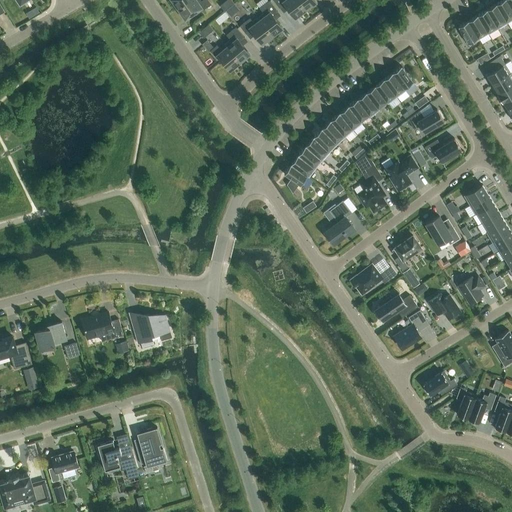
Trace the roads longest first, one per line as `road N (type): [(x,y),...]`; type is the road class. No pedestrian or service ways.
road 1 (residential): [(0,440),(170,399),(210,511)]
road 2 (unclassified): [(213,289),(218,381),(258,511)]
road 3 (residential): [(0,306),(95,280),(213,289)]
road 4 (residential): [(485,154),(327,275)]
road 5 (unclassified): [(404,27),(328,84),(264,147)]
road 6 (residential): [(222,110),(353,0)]
road 7 (residential): [(508,148),(427,11)]
road 8 (residential): [(404,27),(485,154)]
road 9 (residential): [(511,457),(430,429),(395,375)]
road 10 (residential): [(511,303),(395,375)]
road 11 (residential): [(145,0),(222,110)]
road 12 (residential): [(327,275),(248,177)]
road 13 (residential): [(395,375),(327,275)]
